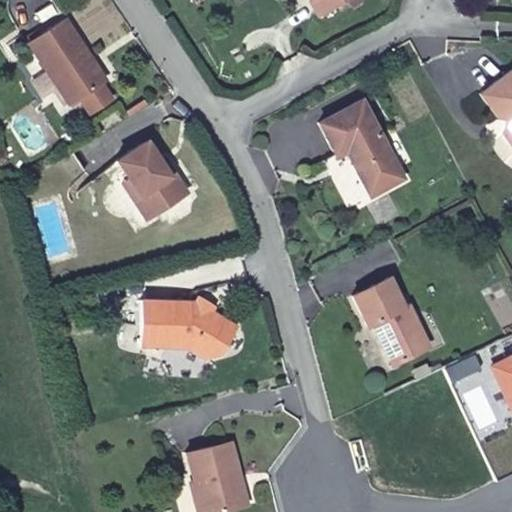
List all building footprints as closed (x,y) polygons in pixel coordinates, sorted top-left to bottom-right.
[(301,0),(317,24),(320,22),(327,18),(355,0),(301,0)] [(26,41),(66,103),(77,96),(87,111),(108,98),(98,82),(84,61),(88,58),(62,18),(59,20),(26,41)] [(511,66),(510,63),(474,89),(494,115),(501,117),(509,127),(508,136),(508,140),(511,141),(511,142),(511,66)] [(397,173),(358,93),(313,115),(329,148),(329,149),(318,155),(340,201),(364,189),(397,173)] [(122,173),(126,179),(136,194),(130,198),(143,217),(148,214),(177,196),(143,140),(114,158),(122,173)] [(136,194),(126,179),(121,183),(130,198),(136,194)] [(20,191),(8,198),(13,209),(26,202),(20,191)] [(406,330),(417,324),(403,297),(399,299),(384,270),(347,289),(364,320),(367,318),(389,361),(415,347),(406,330)] [(136,346),(181,346),(182,347),(201,359),(216,355),(234,327),(207,310),(206,312),(192,312),(192,299),(187,299),(138,298),(136,346)] [(426,342),(417,324),(406,330),(415,347),(426,342)] [(511,353),(486,366),(503,401),(511,396),(511,353)] [(511,396),(503,401),(506,408),(511,405),(511,396)] [(185,453),(199,511),(215,511),(246,504),(230,441),(185,453)]
